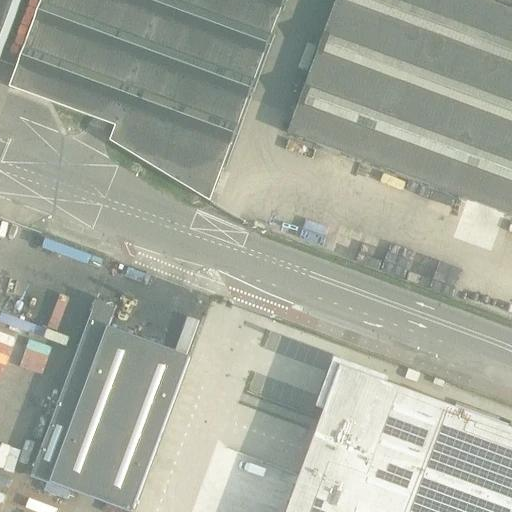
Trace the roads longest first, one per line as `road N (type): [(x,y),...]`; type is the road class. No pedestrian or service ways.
road 1 (unclassified): [(511,359),(26,179)]
road 2 (unknown): [(511,268),(235,166)]
road 3 (unknown): [(235,166),(299,0)]
